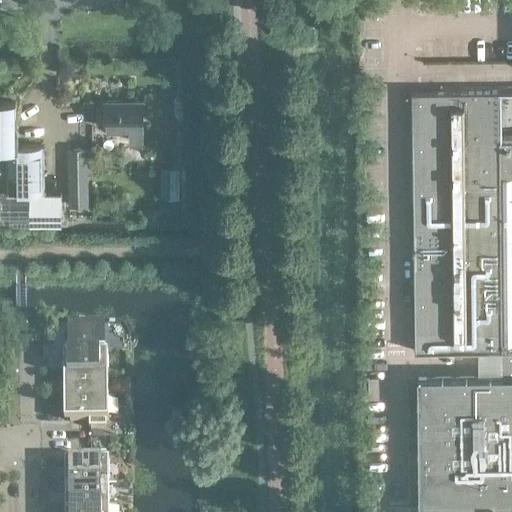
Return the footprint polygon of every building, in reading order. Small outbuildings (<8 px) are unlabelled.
[(362,46),(386,45),(385,26),(362,26),(362,46)] [(511,134),(501,135),(500,90),(419,91),(414,91),(415,98),(416,217),(417,343),(417,350),(451,350),(454,359),(462,359),(464,349),(511,348),(511,134)] [(44,192),(44,144),(18,144),(18,126),(18,124),(17,123),(16,121),(15,100),(0,100),(0,163),(7,164),(7,190),(0,190),(0,225),(61,225),(61,192),(44,192)] [(143,139),(143,100),(105,100),(105,127),(130,127),(130,139),(143,139)] [(88,205),(87,149),(68,149),(69,205),(88,205)] [(178,199),(179,170),(163,170),(163,199),(178,199)] [(88,355),(88,348),(88,339),(76,339),(76,355),(88,355)] [(108,377),(108,355),(105,355),(105,347),(88,348),(88,355),(76,355),(64,355),(64,362),(64,378),(108,377)] [(511,511),(511,374),(418,375),(419,511),(511,511)] [(108,399),(108,377),(64,378),(64,399),(108,399)] [(108,422),(108,399),(64,399),(64,422),(89,422),(89,429),(106,429),(106,422),(108,422)] [(109,484),(109,462),(106,462),(106,455),(89,455),(89,462),(65,462),(65,485),(109,484)] [(109,506),(109,484),(65,485),(65,507),(109,506)]
